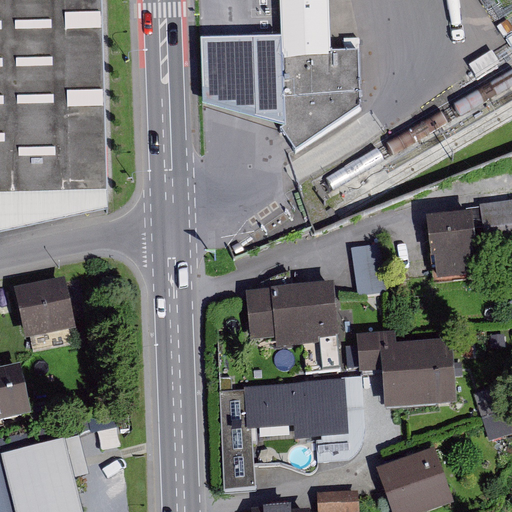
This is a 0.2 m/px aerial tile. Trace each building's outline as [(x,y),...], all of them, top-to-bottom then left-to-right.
[(0,0),(0,236),(114,210),(107,0),(0,0)] [(284,0),(286,37),(286,57),(334,55),(331,0),(284,0)] [(286,57),(286,37),(204,40),(207,103),(289,126),(286,57)] [(334,55),(286,57),(289,126),(284,129),(300,153),(365,109),(363,54),(334,55)] [(511,206),(487,209),(489,228),(492,253),(511,250),(511,206)] [(489,228),(487,209),(472,211),(473,221),(474,230),(489,228)] [(473,221),(433,225),(440,286),(479,282),(474,230),(473,221)] [(384,247),(358,251),(364,295),(389,292),(384,247)] [(295,291),(294,273),(254,290),(255,294),(278,292),(295,291)] [(0,293),(0,320),(21,316),(27,341),(36,339),(40,355),(80,345),(65,279),(0,293)] [(342,342),(338,287),(295,291),(278,292),(282,338),(282,346),(309,344),(342,342)] [(282,338),(278,292),(255,294),(258,340),(282,338)] [(454,345),(397,350),(396,338),(364,340),(367,374),(390,372),(393,406),(458,402),(454,345)] [(345,371),(342,342),(309,344),(311,374),(345,371)] [(22,365),(0,370),(0,424),(34,417),(22,365)] [(348,385),(255,390),(257,428),(300,426),(301,439),(351,436),(348,385)] [(511,407),(506,389),(482,396),(495,439),(511,434),(511,407)] [(257,428),(255,390),(223,392),(229,491),(260,489),(257,428)] [(84,437),(5,456),(17,511),(86,511),(79,479),(93,476),(84,437)] [(0,511),(17,511),(5,456),(1,440),(0,439),(0,511)] [(439,453),(384,472),(397,511),(431,511),(456,503),(439,453)] [(361,511),(361,496),(323,497),(324,511),(361,511)]
